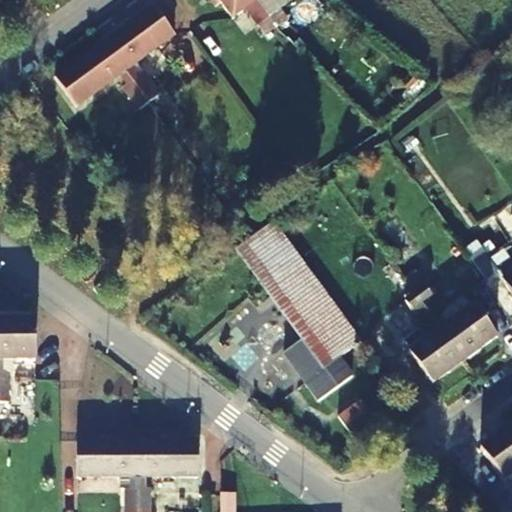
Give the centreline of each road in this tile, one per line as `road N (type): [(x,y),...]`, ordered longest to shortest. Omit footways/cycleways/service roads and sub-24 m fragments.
road 1 (residential): [(0,248),(349,511)]
road 2 (residential): [(511,390),(383,485),(362,511)]
